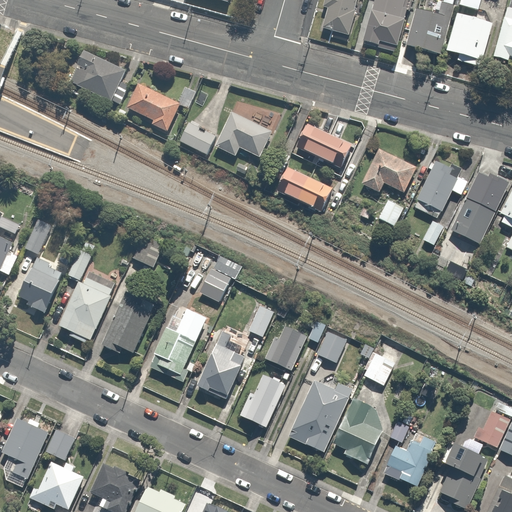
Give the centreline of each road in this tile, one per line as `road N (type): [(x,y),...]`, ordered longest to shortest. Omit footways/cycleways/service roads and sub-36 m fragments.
road 1 (residential): [(0,357),(333,511)]
road 2 (residential): [(511,129),(266,60)]
road 3 (residential): [(266,60),(39,0)]
